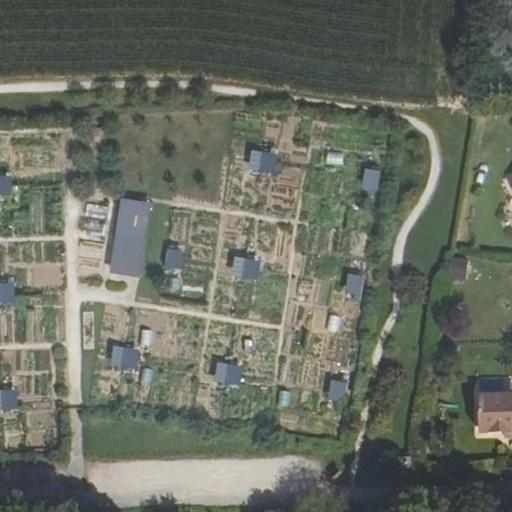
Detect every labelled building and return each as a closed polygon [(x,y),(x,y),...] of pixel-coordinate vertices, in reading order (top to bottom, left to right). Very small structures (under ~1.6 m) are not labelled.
[(254,148),(251,167),(276,172),(280,153),(254,148)] [(370,167),(365,186),(379,190),(384,170),(370,167)] [(0,173),(0,196),(14,196),(15,174),(0,173)] [(112,270),(142,275),(155,202),(125,196),(112,270)] [(237,256),(236,276),(263,277),(264,257),(237,256)] [(354,273),(348,292),(362,296),(368,277),(354,273)] [(0,281),(0,302),(17,302),(17,282),(0,281)] [(142,367),(141,347),(115,348),(116,368),(142,367)] [(221,362),(218,382),(244,386),(247,366),(221,362)] [(345,401),(349,382),(336,379),(332,398),(345,401)] [(0,411),(22,410),(20,389),(0,390),(0,411)] [(511,394),(479,396),(481,433),(503,432),(511,431),(511,394)] [(403,468),(410,468),(410,458),(391,459),(392,468),(403,468)]
